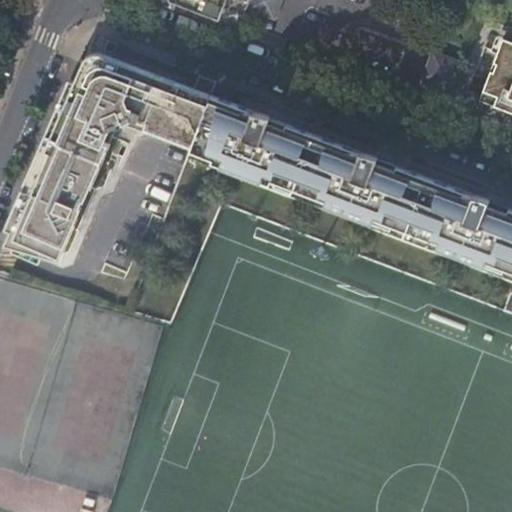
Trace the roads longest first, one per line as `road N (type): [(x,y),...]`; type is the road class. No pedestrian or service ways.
road 1 (residential): [(103,0),(511,158)]
road 2 (residential): [(69,1),(0,157)]
